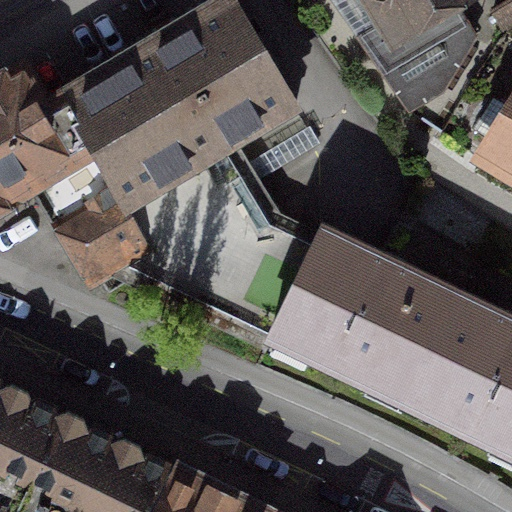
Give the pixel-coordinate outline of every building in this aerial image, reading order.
[(147,247),(120,263),(270,336),(315,243),(270,224),(224,147),(297,104),(235,0),(222,0),(148,44),(65,93),(67,97),(124,205),(147,247)] [(374,0),(386,19),(357,36),(409,112),(442,90),(475,35),(453,0),(374,0)] [(511,0),(510,0),(491,11),(503,32),(511,26),(511,0)] [(124,205),(67,97),(49,108),(24,65),(0,79),(0,205),(37,183),(94,278),(120,263),(147,247),(124,205)] [(511,110),(486,152),(511,168),(511,110)] [(374,253),(322,228),(315,243),(270,336),(402,398),(447,303),(420,290),(426,278),(374,253)] [(474,316),(447,303),(402,398),(511,451),(511,319),(480,304),(474,316)] [(0,511),(152,511),(173,468),(142,453),(139,444),(124,436),(115,440),(33,401),(30,399),(28,390),(12,383),(3,386),(0,384),(0,511)] [(152,511),(263,511),(222,492),(173,468),(152,511)]
